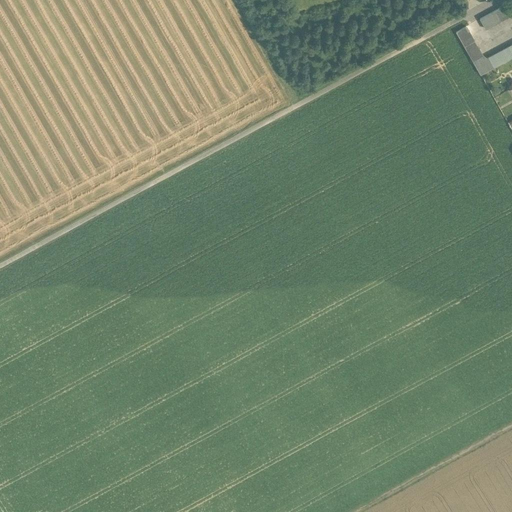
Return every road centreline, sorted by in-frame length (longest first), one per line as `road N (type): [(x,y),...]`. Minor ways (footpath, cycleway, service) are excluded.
road 1 (track): [(0,269),(487,5)]
road 2 (track): [(511,425),(356,511)]
road 3 (track): [(296,107),(234,0)]
